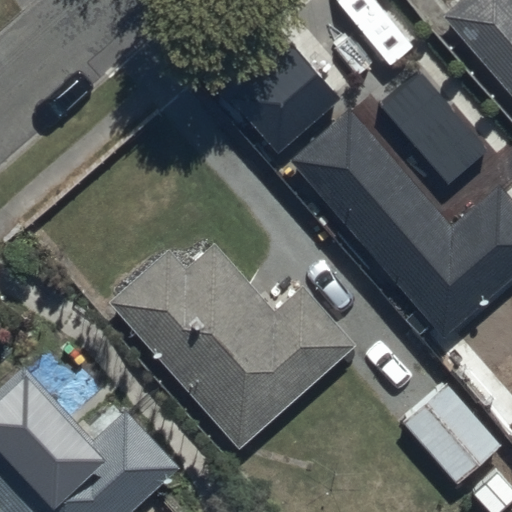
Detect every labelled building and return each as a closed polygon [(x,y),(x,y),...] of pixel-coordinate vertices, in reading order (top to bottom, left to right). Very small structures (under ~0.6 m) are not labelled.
[(511,0),(455,0),(439,15),(511,96),(511,0)] [(225,81),(275,140),(336,88),(286,29),(225,81)] [(377,92),(443,173),(482,141),(416,60),(377,92)] [(290,159),(487,383),(511,361),(511,348),(474,306),(511,272),(511,197),(496,179),(450,220),(350,106),(290,159)] [(240,442),(353,339),(301,282),(273,307),(212,239),(185,263),(165,241),(106,295),(240,442)] [(126,511),(178,461),(124,405),(95,434),(24,362),(0,385),(0,506),(5,511),(126,511)] [(501,443),(443,378),(397,418),(456,483),(501,443)]
